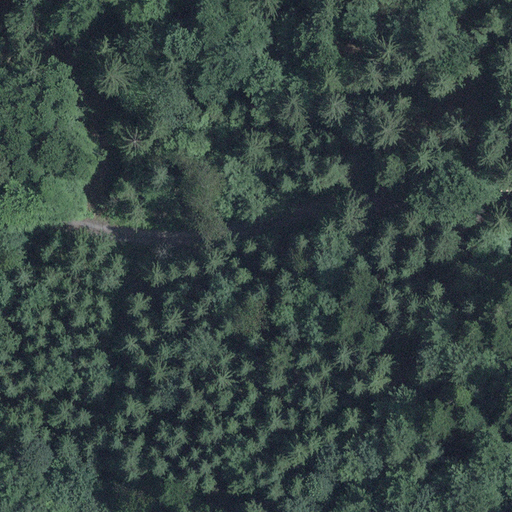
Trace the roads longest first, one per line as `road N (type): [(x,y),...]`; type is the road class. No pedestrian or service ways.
road 1 (track): [(0,207),(107,235),(238,229),(362,202),(511,193)]
road 2 (track): [(475,193),(475,244),(330,511)]
